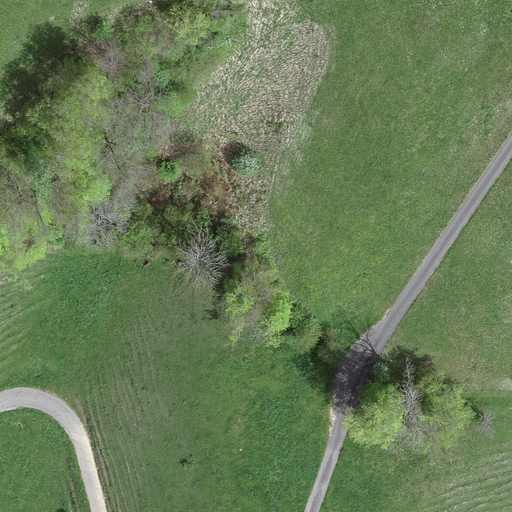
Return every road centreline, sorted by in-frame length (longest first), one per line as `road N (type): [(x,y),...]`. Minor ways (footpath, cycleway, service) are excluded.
road 1 (unclassified): [(310,511),(375,339),(511,142)]
road 2 (residential): [(0,402),(49,395),(67,409),(96,511)]
